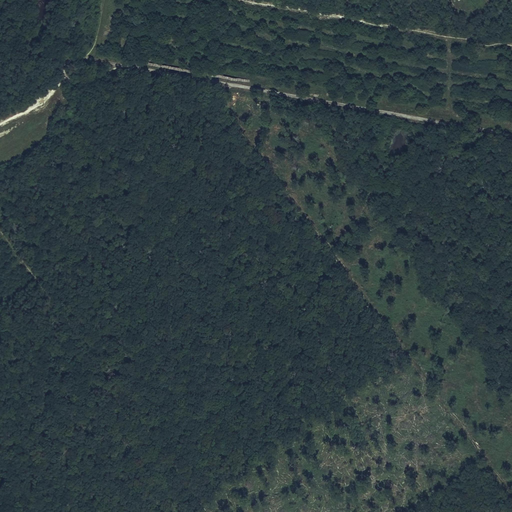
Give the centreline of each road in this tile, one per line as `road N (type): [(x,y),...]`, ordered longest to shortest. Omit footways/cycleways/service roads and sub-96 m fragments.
road 1 (track): [(420,117),(294,316),(306,345),(291,355),(233,511)]
road 2 (track): [(71,55),(511,133)]
road 3 (track): [(286,0),(511,43)]
